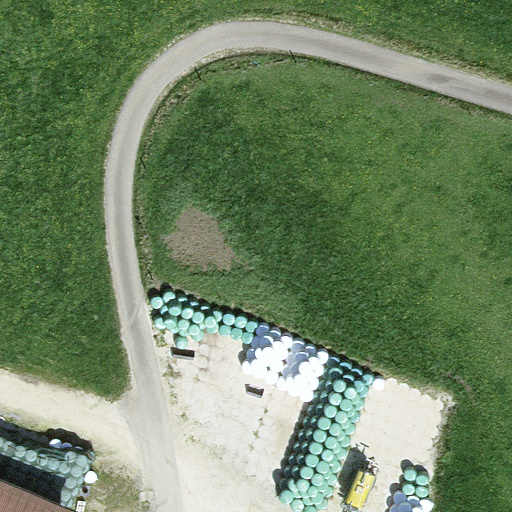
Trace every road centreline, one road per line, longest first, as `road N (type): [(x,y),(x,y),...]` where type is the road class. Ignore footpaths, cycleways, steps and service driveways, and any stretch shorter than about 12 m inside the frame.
road 1 (track): [(511,100),(273,32),(208,39),(150,78),(124,137),(118,206),(164,511)]
road 2 (track): [(157,434),(0,377)]
